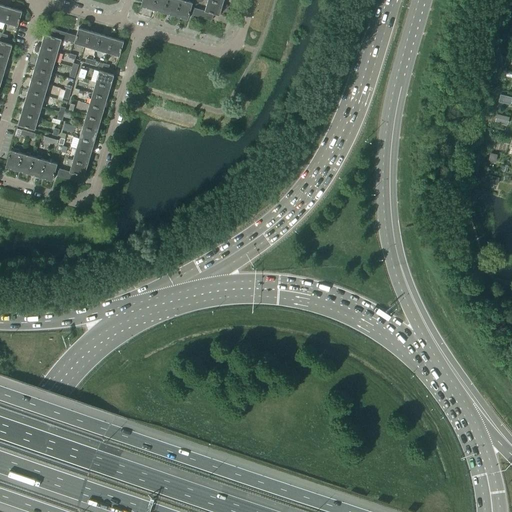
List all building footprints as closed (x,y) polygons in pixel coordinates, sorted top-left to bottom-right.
[(142,0),(141,6),(153,9),(155,0),(142,0)] [(155,0),(153,9),(164,13),(168,0),(155,0)] [(168,0),(164,13),(176,16),(180,0),(168,0)] [(183,0),(180,0),(176,16),(187,20),(190,10),(192,3),(183,0)] [(207,0),(204,11),(213,14),(219,15),(222,4),(208,0),(207,0)] [(9,8),(0,5),(0,21),(5,22),(9,8)] [(22,11),(9,8),(5,22),(17,26),(22,11)] [(192,15),(198,17),(200,10),(194,8),(192,15)] [(200,10),(198,17),(211,20),(213,14),(204,11),(200,10)] [(49,35),(61,39),(62,40),(65,32),(51,28),(49,35)] [(76,36),(75,35),(73,43),(84,46),(88,31),(78,28),(76,36)] [(100,34),(88,31),(84,46),(95,49),(100,34)] [(75,35),(65,32),(62,40),(73,43),(75,35)] [(44,34),(41,45),(58,50),(61,39),(49,35),(44,34)] [(111,38),(100,34),(95,49),(106,52),(111,38)] [(124,41),(111,38),(106,52),(119,56),(124,41)] [(0,41),(0,54),(8,57),(12,45),(5,43),(0,41)] [(41,45),(37,57),(55,62),(58,50),(41,45)] [(0,54),(0,66),(5,68),(8,57),(0,54)] [(37,57),(34,68),(51,73),(55,62),(37,57)] [(34,68),(31,79),(48,84),(51,73),(34,68)] [(78,77),(84,79),(87,71),(80,69),(78,77)] [(99,71),(95,82),(110,87),(114,75),(107,73),(99,71)] [(31,79),(27,91),(45,96),(48,84),(31,79)] [(95,82),(92,93),(107,97),(110,87),(95,82)] [(27,91),(24,102),(41,107),(45,96),(27,91)] [(92,93),(89,105),(104,109),(107,97),(92,93)] [(499,101),(510,104),(511,98),(500,95),(499,101)] [(24,102),(21,113),(38,118),(41,107),(24,102)] [(89,105),(86,115),(101,119),(104,109),(89,105)] [(38,118),(21,113),(18,125),(23,126),(35,130),(38,118)] [(86,115),(82,127),(97,131),(101,119),(86,115)] [(497,115),(495,121),(507,124),(509,117),(497,115)] [(71,131),(73,125),(65,123),(63,129),(71,131)] [(82,127),(79,138),(94,142),(97,131),(82,127)] [(79,138),(76,149),(91,154),(94,142),(79,138)] [(76,149),(73,160),(88,164),(91,154),(76,149)] [(5,167),(18,170),(23,153),(10,150),(5,167)] [(18,170),(29,174),(34,157),(23,153),(18,170)] [(29,174),(41,177),(46,160),(34,157),(29,174)] [(46,160),(41,177),(52,180),(57,163),(46,160)] [(73,160),(69,172),(78,174),(84,176),(88,164),(73,160)] [(66,172),(64,178),(76,181),(78,174),(69,172),(69,173),(66,172)] [(485,182),(497,185),(499,178),(487,175),(485,182)]
